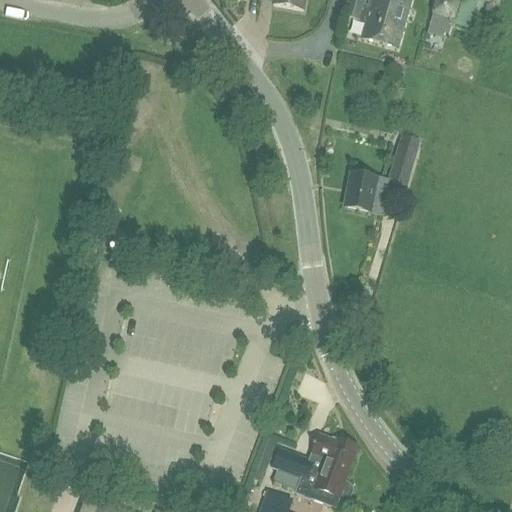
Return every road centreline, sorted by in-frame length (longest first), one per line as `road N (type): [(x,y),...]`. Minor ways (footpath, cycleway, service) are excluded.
road 1 (tertiary): [(463,511),(389,451),(347,389),(328,344),(303,185),(284,124),(241,52),(197,0)]
road 2 (unclassified): [(145,0),(117,17),(24,0)]
